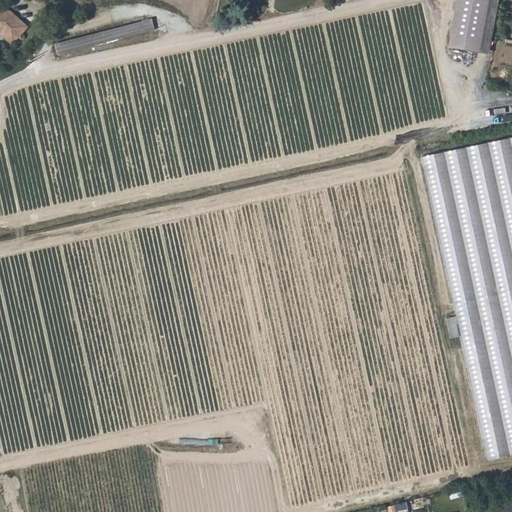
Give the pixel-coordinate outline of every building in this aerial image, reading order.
[(486,0),(455,0),(447,46),(476,52),(486,0)] [(3,11),(0,9),(0,37),(9,47),(22,32),(16,27),(20,23),(13,16),(3,14),(3,11)] [(55,44),(58,56),(154,31),(151,20),(55,44)] [(20,23),(16,27),(22,32),(26,28),(20,23)] [(501,49),(511,50),(511,41),(502,40),(501,49)] [(511,136),(420,157),(488,458),(511,452),(511,136)] [(445,317),(450,337),(457,336),(455,322),(456,322),(455,315),(445,317)]
